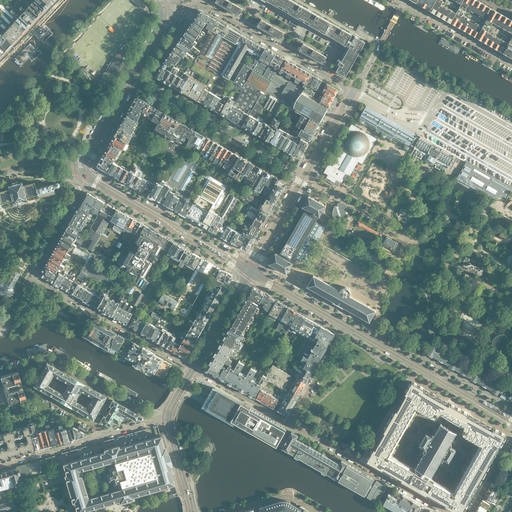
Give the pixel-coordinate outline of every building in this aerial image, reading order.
[(35,18),(25,9),(15,0),(13,3),(12,2),(9,5),(29,24),(32,21),(35,18)] [(43,9),(34,0),(22,0),(24,2),(38,15),(40,12),(43,9)] [(47,5),(41,0),(34,0),(43,9),(47,5)] [(243,9),(232,3),(230,2),(227,0),(214,0),(214,1),(216,2),(215,2),(239,16),(241,17),(243,14),(241,13),(243,9)] [(307,9),(291,0),(266,0),(270,1),(270,2),(271,2),(273,3),(274,4),(275,4),(279,7),(280,8),(281,9),(282,10),(284,11),(285,11),(287,12),(288,12),(291,13),(292,14),(293,15),(295,15),(296,16),(299,19),(300,19),(300,20),(301,20),(302,19),(307,22),(306,23),(307,23),(307,24),(308,24),(309,24),(312,25),(313,26),(315,27),(316,28),(317,28),(320,31),(322,32),(323,33),(324,34),(326,35),(327,35),(329,36),(330,36),(338,40),(341,43),(342,43),(343,44),(344,43),(346,44),(349,46),(348,46),(349,46),(340,61),(338,59),(336,63),(338,64),(337,65),(339,66),(336,71),(345,77),(348,72),(349,71),(350,71),(350,70),(351,69),(351,68),(352,67),(352,66),(359,53),(360,53),(360,52),(361,52),(362,51),(362,50),(362,49),(362,48),(365,42),(352,35),(312,12),(307,9)] [(363,0),(382,10),(383,10),(384,10),(384,9),(385,9),(385,8),(384,7),(384,6),(373,0),(363,0)] [(411,0),(429,11),(435,0),(411,0)] [(434,14),(440,4),(442,1),(439,0),(435,0),(429,11),(434,14)] [(466,6),(470,0),(463,0),(461,3),(459,7),(464,10),(466,6)] [(497,50),(503,41),(497,37),(500,32),(503,27),(511,32),(511,20),(504,15),(497,12),(476,0),(470,0),(466,6),(487,18),(485,23),(490,25),(490,26),(493,21),(498,25),(496,29),(495,30),(492,35),(487,31),(482,41),(487,44),(497,50)] [(38,15),(24,2),(22,4),(25,7),(26,7),(27,8),(25,9),(35,18),(38,15)] [(26,27),(6,8),(1,4),(0,3),(0,14),(3,11),(23,30),(26,27)] [(440,17),(445,7),(440,4),(434,14),(440,17)] [(29,24),(9,5),(6,8),(26,27),(29,24)] [(445,20),(450,10),(445,7),(440,17),(445,20)] [(450,23),(456,13),(450,10),(445,20),(450,23)] [(455,26),(461,16),(463,13),(457,10),(456,13),(450,23),(455,26)] [(3,11),(0,14),(0,20),(2,22),(0,23),(0,31),(1,33),(0,33),(0,35),(10,44),(23,30),(3,11)] [(212,18),(202,12),(200,12),(197,16),(206,22),(209,24),(212,18)] [(206,22),(197,16),(194,21),(203,27),(206,22)] [(461,29),(466,19),(461,16),(455,26),(461,29)] [(211,32),(217,21),(212,18),(209,24),(207,26),(210,28),(209,30),(211,32)] [(466,32),(471,22),(466,19),(461,29),(466,32)] [(0,31),(0,23),(2,22),(0,20),(0,45),(4,50),(10,44),(0,35),(0,33),(1,33),(0,31)] [(285,33),(274,27),(272,26),(261,20),(259,23),(257,22),(256,25),(257,26),(281,40),(283,41),(285,38),(283,37),(285,33)] [(219,73),(242,35),(241,35),(217,21),(211,32),(201,50),(194,45),(195,43),(183,36),(180,41),(192,48),(192,49),(193,50),(199,53),(190,68),(199,73),(210,80),(207,85),(198,101),(202,103),(210,90),(214,82),(219,73)] [(202,30),(203,27),(194,21),(190,26),(203,34),(205,31),(202,29),(202,30)] [(485,23),(484,24),(489,26),(495,30),(496,29),(498,25),(493,21),(490,26),(490,25),(485,23)] [(471,35),(476,25),(471,22),(466,32),(471,35)] [(492,35),(495,30),(489,26),(484,24),(484,25),(488,28),(489,28),(487,31),(492,35)] [(476,38),(482,28),(476,25),(471,35),(476,38)] [(482,41),(487,31),(489,28),(488,28),(484,25),(482,28),(476,38),(481,40),(482,41)] [(203,34),(190,26),(187,31),(197,37),(199,34),(202,36),(203,34)] [(195,40),(197,37),(187,31),(183,36),(195,43),(196,44),(198,41),(195,40)] [(243,87),(256,65),(250,61),(247,66),(240,62),(248,49),(250,50),(250,51),(254,54),(254,53),(257,54),(255,59),(258,61),(265,48),(264,48),(263,47),(262,47),(257,44),(256,43),(251,40),(250,40),(244,37),(245,36),(244,36),(242,35),(219,73),(226,77),(243,87)] [(461,49),(442,38),(438,45),(457,55),(461,49)] [(192,48),(180,41),(177,45),(187,53),(188,52),(189,50),(192,52),(193,50),(192,49),(192,48)] [(503,53),(508,44),(503,41),(497,50),(502,53),(503,53)] [(327,57),(317,52),(316,51),(314,50),(303,43),(301,47),(299,46),(297,49),(299,50),(323,64),(325,65),(327,62),(325,61),(327,57)] [(508,56),(511,48),(511,45),(508,44),(503,53),(508,56)] [(187,53),(177,45),(173,50),(181,56),(184,58),(186,55),(188,56),(187,56),(193,60),(195,57),(188,52),(187,53)] [(264,93),(280,65),(284,59),(276,54),(267,49),(265,48),(258,61),(256,65),(243,87),(243,88),(241,91),(233,105),(226,117),(228,118),(231,119),(231,120),(232,120),(231,120),(232,120),(251,86),(256,89),(262,92),(260,95),(262,96),(265,98),(268,99),(269,96),(264,93)] [(178,61),(181,56),(173,50),(169,56),(178,61)] [(466,51),(463,51),(464,53),(475,60),(476,60),(477,60),(477,59),(477,58),(476,57),(466,51)] [(178,61),(169,56),(165,62),(171,65),(173,62),(176,64),(178,61)] [(285,72),(291,63),(286,60),(282,67),(279,72),(281,74),(283,70),(285,72)] [(115,84),(126,66),(118,61),(113,62),(107,72),(104,72),(103,75),(102,74),(96,85),(107,91),(113,82),(115,84)] [(162,80),(168,70),(166,68),(168,65),(170,66),(171,65),(165,62),(164,63),(162,66),(162,67),(159,71),(159,72),(157,76),(156,76),(156,77),(157,77),(162,80)] [(288,77),(295,65),(291,63),(285,72),(288,73),(286,76),(288,77)] [(173,86),(180,74),(178,72),(181,66),(178,65),(177,67),(168,83),(167,83),(173,86)] [(318,99),(313,97),(303,91),(304,89),(278,74),(279,72),(282,67),(280,65),(264,93),(269,96),(270,97),(264,107),(272,112),(276,115),(270,125),(263,138),(269,141),(270,142),(277,128),(283,118),(284,118),(286,113),(294,117),(296,114),(300,116),(301,114),(303,115),(307,118),(310,119),(319,124),(320,122),(321,121),(323,117),(323,116),(324,116),(325,114),(325,113),(327,109),(327,110),(328,108),(329,106),(318,99)] [(294,77),(299,68),(295,65),(288,77),(290,79),(292,75),(294,77)] [(168,83),(177,67),(175,66),(174,66),(172,69),(173,70),(172,71),(169,69),(168,70),(162,80),(168,83)] [(207,85),(196,79),(199,73),(190,68),(188,72),(187,74),(178,89),(198,101),(207,85)] [(296,82),(303,70),(299,68),(294,77),(296,78),(294,81),(296,82)] [(303,82),(308,73),(303,70),(296,82),(299,84),(300,80),(303,82)] [(178,89),(187,74),(185,73),(184,73),(183,75),(180,74),(173,86),(178,89)] [(220,87),(221,85),(225,78),(226,77),(219,73),(214,82),(218,84),(217,85),(220,87)] [(305,87),(307,85),(312,75),(308,73),(303,82),(305,83),(303,86),(305,87)] [(503,77),(503,78),(511,83),(511,77),(505,74),(504,74),(503,74),(502,74),(501,74),(501,75),(502,76),(502,77),(503,77)] [(312,87),(317,78),(312,75),(307,85),(312,87)] [(229,85),(231,81),(225,78),(221,85),(227,89),(229,85)] [(316,90),(322,81),(317,78),(312,87),(316,90)] [(338,90),(327,83),(324,89),(335,95),(338,90)] [(237,123),(256,89),(251,86),(232,120),(233,121),(237,123)] [(305,87),(304,89),(303,91),(313,97),(315,93),(305,87)] [(243,126),(260,95),(262,92),(256,89),(237,123),(238,124),(238,123),(241,125),(242,126),(243,126)] [(335,95),(324,89),(322,92),(325,94),(324,96),(332,101),(335,95)] [(220,101),(222,98),(220,96),(222,93),(218,91),(216,94),(210,90),(202,103),(215,110),(220,101)] [(253,117),(257,111),(255,110),(256,109),(261,112),(264,106),(262,105),(259,103),(262,96),(260,95),(243,126),(250,130),(257,119),(253,117)] [(220,114),(229,98),(226,96),(222,102),(220,101),(215,110),(215,111),(220,114)] [(329,106),(332,101),(324,96),(322,98),(319,96),(318,99),(329,106)] [(144,110),(147,103),(139,99),(139,98),(138,98),(137,98),(136,98),(136,99),(135,100),(133,104),(144,110)] [(226,117),(233,105),(230,103),(232,99),(230,98),(229,98),(220,114),(226,117)] [(146,118),(153,106),(147,103),(144,110),(142,113),(146,115),(145,117),(146,117),(145,118),(146,118)] [(144,110),(133,104),(130,108),(130,109),(140,115),(142,113),(144,110)] [(399,125),(396,123),(395,123),(391,121),(392,121),(391,120),(387,118),(383,116),(383,115),(382,116),(379,114),(379,113),(378,113),(375,111),(374,111),(371,109),(370,108),(370,109),(366,106),(362,104),(355,114),(360,117),(359,118),(365,121),(363,124),(365,125),(366,125),(368,122),(376,127),(375,128),(382,132),(387,135),(393,138),(393,137),(404,143),(410,147),(417,135),(416,135),(417,135),(416,135),(412,133),(412,132),(408,130),(404,128),(404,127),(404,128),(400,125),(399,125)] [(152,119),(158,110),(153,106),(146,118),(147,119),(147,118),(148,118),(149,117),(152,119)] [(138,119),(140,115),(130,109),(127,115),(139,122),(140,121),(139,120),(140,120),(138,119)] [(187,144),(189,141),(191,142),(194,137),(192,136),(195,131),(189,127),(186,126),(186,125),(184,124),(183,124),(182,123),(182,124),(180,122),(158,110),(152,119),(153,120),(153,121),(155,122),(155,123),(155,124),(155,125),(156,126),(157,126),(154,131),(165,137),(161,145),(160,145),(158,148),(171,156),(173,153),(180,156),(187,144)] [(270,125),(265,123),(266,121),(267,122),(272,113),(269,112),(264,120),(257,134),(263,138),(270,125)] [(139,122),(127,115),(124,120),(134,126),(136,122),(138,123),(139,123),(139,122)] [(319,124),(310,119),(308,123),(305,121),(307,118),(303,115),(300,120),(316,130),(319,124)] [(257,134),(264,120),(260,118),(260,119),(257,118),(257,119),(250,130),(257,134)] [(137,128),(134,126),(124,120),(123,121),(120,127),(119,127),(133,135),(137,128)] [(316,130),(300,120),(297,126),(301,128),(303,125),(306,127),(304,130),(313,135),(316,130)] [(368,153),(369,152),(370,152),(370,150),(376,139),(365,132),(351,124),(345,136),(343,136),(343,138),(337,149),(341,152),(333,166),(329,164),(324,172),(328,174),(327,177),(326,177),(335,182),(336,180),(339,181),(340,182),(343,178),(345,174),(354,159),(358,162),(362,164),(368,153)] [(133,135),(119,127),(114,136),(127,143),(128,144),(133,135)] [(276,145),(282,135),(284,132),(277,128),(270,142),(271,142),(275,145),(276,145)] [(313,135),(304,130),(302,129),(299,135),(310,141),(313,135)] [(201,147),(207,138),(207,137),(206,137),(206,136),(206,135),(206,134),(205,134),(204,134),(203,134),(202,134),(202,135),(195,131),(192,136),(194,137),(191,142),(189,141),(187,144),(192,146),(193,145),(200,149),(201,147)] [(282,148),(289,135),(287,133),(285,137),(282,135),(276,145),(282,148)] [(287,151),(292,141),(290,139),(291,136),(289,135),(282,148),(281,148),(287,151)] [(457,158),(417,135),(410,147),(414,149),(425,155),(423,159),(424,162),(431,166),(433,165),(434,164),(436,161),(447,168),(450,169),(453,165),(454,163),(457,158)] [(123,150),(127,143),(114,136),(111,143),(123,150)] [(206,150),(211,140),(207,138),(201,147),(204,149),(203,150),(203,149),(200,154),(202,156),(206,150)] [(292,154),(295,149),(296,146),(297,144),(300,141),(297,139),(296,141),(293,139),(292,141),(287,151),(292,154)] [(305,149),(307,145),(308,144),(308,143),(300,139),(300,141),(297,144),(299,145),(298,148),(304,151),(305,149)] [(207,158),(210,152),(216,143),(211,140),(206,150),(209,151),(208,152),(207,152),(204,157),(207,158)] [(123,150),(111,143),(108,149),(119,156),(123,150)] [(211,161),(215,155),(220,146),(216,143),(210,152),(213,154),(213,155),(212,154),(209,160),(211,161)] [(216,164),(219,157),(225,148),(220,146),(215,155),(218,157),(217,158),(217,157),(214,162),(216,164)] [(224,160),(230,151),(225,148),(219,157),(222,159),(222,160),(221,160),(218,165),(221,166),(224,160)] [(303,153),(303,152),(304,151),(298,148),(297,150),(295,149),(292,154),(293,155),(293,154),(298,158),(299,158),(300,158),(300,157),(301,157),(303,153)] [(119,156),(108,149),(104,154),(115,160),(117,156),(118,157),(118,156),(119,156)] [(225,169),(229,163),(234,153),(230,151),(224,160),(227,162),(226,163),(226,162),(223,168),(225,169)] [(230,172),(239,156),(234,153),(229,163),(232,164),(231,165),(230,165),(227,170),(230,172)] [(115,160),(104,154),(104,155),(101,160),(109,165),(110,164),(112,165),(113,162),(115,160)] [(179,188),(193,164),(180,156),(168,178),(156,199),(163,204),(173,188),(174,185),(175,186),(179,188)] [(237,169),(243,159),(239,156),(230,172),(229,173),(233,176),(235,173),(233,171),(235,168),(237,169)] [(238,179),(248,161),(243,159),(237,169),(240,171),(238,174),(235,173),(233,176),(238,179)] [(349,176),(358,162),(354,159),(345,174),(343,178),(346,180),(349,176)] [(111,167),(108,166),(109,165),(101,160),(99,164),(98,164),(98,165),(98,166),(98,167),(99,167),(100,168),(108,172),(111,167)] [(247,177),(254,165),(248,161),(238,179),(238,180),(241,181),(244,175),(247,177)] [(113,175),(120,163),(119,163),(119,164),(118,163),(117,165),(113,162),(112,165),(111,167),(108,172),(113,175)] [(466,162),(466,163),(462,170),(458,177),(457,178),(457,179),(458,180),(464,183),(478,191),(494,200),(495,198),(497,199),(500,200),(502,196),(506,198),(506,199),(507,198),(506,198),(510,191),(511,188),(466,162)] [(119,178),(124,168),(120,166),(121,165),(120,165),(121,164),(120,163),(113,175),(119,178)] [(174,209),(187,186),(198,167),(193,164),(179,188),(175,186),(174,188),(173,188),(163,204),(173,209),(174,209)] [(249,186),(259,168),(254,165),(247,177),(245,181),(240,189),(246,192),(247,193),(248,192),(249,192),(251,190),(248,188),(249,186)] [(406,177),(394,170),(394,169),(389,165),(388,166),(387,165),(387,167),(385,170),(385,171),(391,174),(392,173),(404,180),(406,177)] [(125,182),(131,172),(126,169),(126,168),(126,167),(124,168),(119,178),(125,182)] [(131,185),(141,168),(138,167),(135,173),(132,171),(131,172),(125,182),(131,185)] [(137,189),(143,177),(140,175),(143,170),(141,168),(131,185),(137,189)] [(260,192),(262,190),(270,174),(259,168),(249,186),(260,192)] [(141,191),(148,179),(146,178),(149,172),(147,171),(143,177),(137,189),(141,191)] [(275,188),(277,184),(283,187),(286,183),(270,174),(262,190),(265,192),(263,195),(269,199),(269,198),(270,196),(273,192),(275,188)] [(224,226),(223,227),(222,226),(223,225),(222,224),(225,219),(227,220),(227,221),(228,221),(228,222),(229,222),(230,223),(231,223),(233,224),(243,205),(239,202),(239,201),(239,200),(239,199),(238,199),(237,199),(236,199),(233,197),(234,195),(230,193),(232,189),(209,176),(190,208),(186,216),(188,217),(188,218),(188,217),(191,219),(193,221),(194,221),(196,222),(199,224),(201,225),(208,229),(209,229),(217,234),(217,233),(217,232),(217,231),(217,230),(218,231),(219,232),(220,233),(221,232),(221,233),(222,232),(223,233),(222,234),(223,234),(226,229),(227,226),(226,225),(224,226)] [(335,182),(326,177),(327,177),(326,177),(325,177),(325,178),(326,179),(327,180),(328,181),(329,182),(331,183),(332,184),(333,184),(335,185),(336,186),(337,186),(338,186),(339,186),(339,185),(339,181),(336,180),(335,182)] [(156,199),(168,178),(166,178),(164,181),(163,180),(161,184),(157,182),(149,196),(156,199)] [(145,193),(152,182),(148,179),(141,191),(145,193)] [(149,196),(157,182),(158,180),(157,179),(154,183),(152,182),(145,193),(149,196)] [(25,198),(37,195),(37,198),(54,193),(53,189),(58,188),(59,186),(59,184),(57,183),(52,184),(35,189),(34,183),(22,186),(21,182),(17,183),(16,181),(11,182),(12,185),(0,187),(0,207),(1,207),(0,204),(11,201),(12,205),(17,204),(18,204),(21,204),(20,204),(22,202),(26,201),(25,198)] [(280,193),(283,187),(277,184),(275,188),(276,189),(276,190),(275,190),(280,193)] [(186,200),(184,199),(191,188),(187,186),(174,209),(179,213),(186,200)] [(394,197),(397,192),(398,192),(397,191),(390,188),(387,193),(385,192),(382,196),(389,200),(391,201),(394,197)] [(261,211),(258,209),(263,201),(260,200),(262,196),(251,190),(249,192),(248,192),(247,193),(246,192),(242,200),(249,204),(241,219),(249,224),(259,230),(260,229),(261,227),(261,226),(262,226),(261,226),(263,223),(264,221),(257,217),(261,211)] [(276,199),(280,193),(275,190),(274,191),(275,192),(274,193),(273,192),(270,196),(276,199)] [(445,192),(438,191),(437,198),(437,199),(445,200),(445,197),(446,192),(445,192)] [(99,213),(105,202),(97,198),(98,198),(98,197),(97,197),(97,196),(96,196),(95,196),(95,197),(88,193),(79,207),(89,212),(89,213),(90,214),(92,210),(98,214),(99,213)] [(304,209),(319,218),(320,219),(327,208),(309,197),(303,208),(304,209)] [(269,212),(274,203),(270,201),(267,199),(265,202),(263,201),(258,209),(261,211),(262,208),(269,212)] [(186,216),(190,208),(186,205),(189,201),(186,200),(179,213),(186,216)] [(93,250),(107,225),(116,209),(112,206),(111,207),(109,206),(109,205),(105,203),(105,202),(99,213),(94,224),(86,237),(87,239),(91,241),(90,243),(87,247),(93,250)] [(346,210),(347,209),(347,208),(347,207),(346,206),(346,205),(345,205),(345,204),(344,204),(343,203),(342,203),(341,203),(340,203),(339,203),(338,203),(338,204),(337,204),(337,205),(337,206),(336,207),(336,206),(335,206),(334,207),(334,208),(334,209),(333,210),(333,211),(333,212),(333,213),(333,214),(333,215),(333,216),(333,217),(334,217),(334,218),(335,218),(336,218),(337,218),(338,218),(339,218),(339,217),(340,216),(340,218),(341,218),(342,218),(343,217),(343,216),(344,215),(345,214),(345,213),(346,211),(346,210)] [(87,217),(89,214),(79,208),(76,214),(87,220),(89,221),(91,219),(87,217)] [(399,216),(403,216),(402,221),(408,222),(409,209),(400,208),(399,216)] [(121,232),(130,217),(118,210),(116,209),(107,225),(121,232)] [(277,255),(292,263),(296,257),(303,244),(304,245),(307,244),(310,239),(309,236),(308,235),(317,222),(317,220),(319,218),(304,209),(293,226),(292,226),(287,235),(288,236),(277,255)] [(264,221),(268,215),(261,211),(257,217),(264,221)] [(80,232),(87,220),(76,214),(70,223),(70,224),(69,226),(80,232)] [(114,263),(130,234),(137,221),(130,217),(121,232),(106,258),(114,263)] [(377,231),(358,220),(356,225),(360,227),(368,232),(370,229),(376,232),(375,233),(378,234),(375,238),(377,239),(376,240),(378,241),(384,232),(378,228),(377,231)] [(138,238),(145,225),(137,221),(130,234),(138,238)] [(325,227),(317,222),(308,235),(309,236),(310,239),(307,244),(304,245),(303,244),(296,257),(304,262),(312,249),(313,250),(314,248),(313,247),(316,242),(317,243),(319,240),(318,240),(325,227)] [(255,238),(259,230),(249,224),(248,226),(242,223),(240,226),(246,230),(245,232),(255,238)] [(106,258),(121,232),(107,225),(93,250),(100,254),(97,260),(99,261),(102,256),(106,258)] [(150,254),(152,250),(151,249),(160,234),(145,225),(138,238),(136,241),(142,244),(141,245),(140,245),(140,246),(137,251),(137,252),(137,253),(136,254),(130,250),(126,258),(121,255),(117,263),(125,268),(125,267),(128,268),(127,269),(137,275),(138,274),(141,275),(140,277),(144,279),(147,272),(149,269),(153,263),(148,260),(151,255),(150,254)] [(90,243),(80,237),(79,238),(78,239),(76,238),(77,238),(76,237),(78,233),(80,234),(80,232),(69,226),(64,234),(76,241),(78,242),(80,243),(87,247),(90,243)] [(229,241),(235,230),(227,226),(226,229),(223,234),(224,233),(225,234),(225,235),(225,236),(225,237),(226,237),(225,238),(225,239),(229,241)] [(235,244),(241,233),(235,230),(229,241),(235,244)] [(348,233),(343,242),(348,246),(351,240),(354,236),(355,233),(349,230),(348,233)] [(252,242),(255,238),(245,232),(242,231),(241,233),(235,244),(239,247),(240,247),(242,248),(243,249),(246,251),(246,250),(246,251),(248,250),(250,247),(250,246),(252,242)] [(72,243),(74,241),(75,241),(76,241),(64,234),(61,239),(75,247),(77,245),(72,243)] [(158,254),(162,247),(167,238),(160,234),(151,249),(152,250),(158,254)] [(401,243),(387,235),(381,244),(396,252),(401,243)] [(165,257),(168,253),(174,242),(167,238),(162,247),(163,248),(160,254),(165,257)] [(75,247),(61,239),(58,244),(69,251),(70,250),(69,249),(70,247),(74,250),(75,247)] [(91,253),(78,246),(80,243),(78,242),(77,245),(75,247),(74,250),(71,255),(69,258),(68,260),(65,266),(63,268),(62,271),(60,274),(58,276),(54,283),(60,286),(64,278),(65,279),(66,278),(68,274),(65,273),(63,276),(61,275),(67,266),(74,254),(86,261),(91,253)] [(180,259),(186,249),(174,242),(168,253),(171,255),(170,257),(178,261),(180,259)] [(67,253),(68,251),(69,252),(69,251),(58,244),(55,250),(69,258),(71,255),(67,253)] [(187,263),(193,253),(186,249),(180,259),(182,260),(181,261),(179,264),(183,267),(185,263),(185,262),(187,263)] [(69,258),(55,250),(52,255),(62,261),(63,261),(64,260),(63,260),(64,258),(68,260),(69,258)] [(82,285),(88,276),(92,269),(97,260),(100,254),(93,250),(91,253),(86,261),(74,283),(69,291),(76,295),(82,285)] [(194,269),(201,258),(201,257),(193,253),(187,263),(187,264),(194,269)] [(292,263),(277,255),(276,254),(269,266),(287,276),(294,264),(292,263)] [(61,264),(62,261),(52,255),(49,260),(63,268),(65,266),(61,264)] [(114,263),(106,258),(102,256),(99,261),(117,272),(120,266),(114,263)] [(199,296),(211,275),(216,266),(215,266),(213,265),(213,264),(212,264),(205,260),(203,259),(202,258),(185,288),(188,289),(200,269),(208,273),(196,294),(199,296)] [(63,268),(49,260),(46,266),(51,269),(56,272),(58,268),(62,271),(63,268)] [(14,285),(14,284),(20,273),(20,272),(19,271),(22,266),(23,264),(19,262),(15,270),(13,269),(7,280),(6,279),(3,280),(2,281),(0,279),(0,292),(0,293),(1,294),(2,295),(3,295),(4,296),(5,296),(6,296),(7,296),(8,296),(9,296),(10,296),(11,295),(12,294),(13,294),(13,293),(14,292),(14,291),(14,290),(15,290),(15,289),(15,288),(15,287),(14,286),(14,285)] [(45,278),(49,271),(51,269),(46,266),(41,275),(45,278)] [(222,276),(224,271),(217,267),(212,275),(219,280),(220,278),(222,276)] [(96,280),(99,273),(92,269),(88,276),(96,280)] [(50,281),(54,274),(49,271),(45,278),(50,281)] [(228,285),(232,277),(232,275),(224,271),(222,276),(224,277),(222,279),(220,278),(219,280),(228,285)] [(65,289),(73,273),(71,272),(67,279),(66,278),(65,279),(64,278),(60,286),(65,289)] [(105,286),(107,282),(110,277),(100,272),(99,273),(96,280),(105,286)] [(74,283),(72,281),(76,274),(73,273),(65,289),(69,291),(74,283)] [(54,283),(58,276),(54,274),(50,281),(54,283)] [(150,283),(143,279),(136,275),(132,282),(146,290),(150,283)] [(341,291),(340,292),(314,276),(307,288),(334,303),(333,304),(343,310),(343,309),(369,324),(376,313),(372,310),(350,297),(351,296),(351,295),(351,294),(350,293),(350,292),(350,291),(349,291),(348,290),(347,290),(347,289),(346,289),(345,289),(344,289),(343,289),(343,290),(342,290),(341,291)] [(225,290),(228,285),(219,280),(218,281),(217,280),(214,284),(216,285),(215,287),(218,288),(218,287),(225,290)] [(225,290),(218,287),(218,288),(215,287),(216,285),(214,284),(211,282),(209,281),(205,287),(222,296),(225,290)] [(80,298),(86,287),(82,285),(76,295),(80,298)] [(131,296),(135,289),(130,286),(126,293),(131,296)] [(84,300),(90,290),(86,287),(80,298),(84,300)] [(222,296),(205,287),(202,292),(207,295),(209,296),(209,297),(211,299),(212,298),(218,302),(222,296)] [(253,301),(254,298),(259,291),(255,288),(254,288),(253,289),(247,298),(253,301)] [(90,303),(96,293),(90,290),(84,300),(90,303)] [(261,300),(264,294),(259,291),(254,298),(260,302),(261,300)] [(94,305),(100,295),(96,293),(90,303),(94,305)] [(98,308),(105,294),(103,293),(102,296),(100,295),(94,305),(98,308)] [(137,306),(143,295),(139,293),(133,304),(137,306)] [(178,302),(163,293),(159,300),(174,308),(178,302)] [(102,310),(110,298),(107,297),(108,295),(105,294),(98,308),(102,310)] [(123,308),(120,307),(123,301),(125,301),(128,296),(125,294),(120,302),(112,316),(118,319),(121,314),(120,314),(123,308)] [(264,309),(271,297),(268,296),(264,294),(261,300),(265,303),(263,305),(262,307),(263,308),(264,309)] [(218,302),(212,298),(211,299),(209,297),(209,296),(207,295),(204,300),(215,307),(218,302)] [(270,312),(276,301),(271,297),(264,309),(270,312)] [(108,313),(115,301),(115,300),(113,298),(112,300),(110,298),(102,310),(108,313)] [(253,301),(247,298),(245,303),(258,310),(260,308),(256,306),(258,304),(253,301)] [(215,307),(204,300),(200,306),(203,307),(212,312),(215,307)] [(112,316),(120,302),(118,301),(117,302),(115,301),(108,313),(112,316)] [(277,317),(284,305),(279,302),(276,301),(270,312),(269,312),(277,317)] [(133,314),(130,312),(133,306),(131,305),(128,311),(125,310),(128,304),(126,303),(123,308),(120,314),(121,314),(118,319),(127,324),(133,314)] [(258,310),(245,303),(242,307),(253,313),(254,311),(257,313),(258,310)] [(281,319),(288,307),(284,305),(277,317),(281,319)] [(209,318),(212,312),(203,307),(200,313),(209,318)] [(251,315),(253,313),(242,307),(240,311),(253,319),(255,317),(251,315)] [(290,324),(297,312),(288,307),(281,319),(276,328),(280,331),(285,324),(283,323),(284,322),(283,321),(284,320),(290,324)] [(253,319),(240,311),(237,316),(248,321),(249,319),(252,321),(253,319)] [(155,341),(162,329),(167,320),(153,312),(147,322),(148,323),(149,321),(150,321),(152,318),(151,318),(152,315),(159,319),(156,324),(158,326),(157,328),(157,327),(151,338),(155,341)] [(291,332),(301,315),(297,312),(290,324),(287,330),(291,332)] [(205,324),(209,318),(200,313),(196,319),(205,324)] [(471,342),(482,324),(462,313),(452,331),(471,342)] [(135,329),(142,318),(136,315),(130,326),(135,329)] [(296,335),(306,317),(301,315),(291,332),(296,335)] [(246,324),(248,321),(237,316),(235,320),(248,328),(250,326),(246,324)] [(302,358),(308,348),(313,339),(320,326),(306,317),(298,330),(310,338),(306,346),(305,345),(298,356),(302,358)] [(141,332),(145,325),(142,323),(144,320),(142,318),(135,329),(141,332)] [(205,324),(196,319),(194,322),(187,318),(186,321),(189,322),(202,330),(205,324)] [(125,338),(119,334),(118,335),(117,334),(117,333),(109,329),(101,324),(93,319),(83,336),(91,341),(99,346),(100,346),(109,351),(115,355),(117,352),(125,338)] [(248,328),(235,320),(232,324),(243,330),(244,328),(247,330),(248,328)] [(146,335),(152,325),(148,323),(147,322),(145,325),(141,332),(146,335)] [(202,330),(189,322),(187,325),(191,327),(189,330),(198,336),(202,330)] [(151,338),(157,327),(157,328),(158,326),(156,324),(154,326),(152,325),(146,335),(151,338)] [(241,332),(243,330),(232,324),(230,329),(247,339),(250,334),(247,333),(245,337),(243,335),(244,334),(241,332)] [(322,356),(334,334),(321,326),(320,326),(313,339),(308,348),(313,351),(322,356)] [(160,343),(167,331),(162,329),(155,341),(160,343)] [(247,339),(230,329),(227,333),(228,333),(238,339),(239,337),(246,341),(247,339)] [(165,346),(172,334),(169,333),(170,331),(168,330),(167,331),(160,343),(165,346)] [(195,342),(198,336),(189,330),(187,333),(183,331),(182,334),(195,342)] [(237,341),(238,339),(228,333),(225,337),(242,347),(244,345),(237,341)] [(170,349),(172,344),(174,341),(176,337),(172,334),(165,346),(170,349)] [(195,342),(182,334),(180,336),(182,337),(181,340),(183,341),(182,342),(192,348),(195,342)] [(242,347),(225,337),(223,341),(233,347),(234,345),(241,349),(242,347)] [(161,359),(158,357),(154,354),(154,353),(151,352),(146,349),(143,348),(144,347),(143,347),(143,348),(135,344),(135,343),(134,343),(132,342),(125,338),(117,352),(123,355),(124,356),(126,357),(133,361),(135,362),(133,365),(144,371),(146,368),(148,369),(155,373),(156,374),(163,378),(171,364),(164,360),(162,360),(163,359),(162,359),(161,359)] [(192,348),(182,342),(181,344),(174,341),(172,344),(189,353),(192,348)] [(233,347),(223,341),(220,345),(236,354),(238,355),(239,353),(232,349),(233,347)] [(26,349),(28,355),(47,349),(45,343),(26,349)] [(189,353),(172,344),(170,349),(185,358),(186,357),(189,353)] [(236,354),(220,345),(218,349),(228,355),(233,358),(234,356),(235,357),(236,354)] [(476,371),(469,367),(469,366),(465,364),(465,365),(458,361),(459,360),(454,357),(454,358),(447,354),(445,353),(444,352),(443,352),(437,348),(433,345),(427,354),(432,357),(432,356),(439,360),(442,362),(449,366),(449,367),(453,369),(454,369),(460,373),(464,375),(471,379),(470,379),(475,382),(475,381),(482,385),(486,387),(493,391),(492,392),(497,394),(500,389),(502,385),(498,382),(497,383),(490,379),(491,379),(487,377),(480,373),(481,372),(476,370),(476,371)] [(52,350),(66,360),(67,360),(68,360),(68,359),(69,359),(69,358),(69,357),(68,356),(54,347),(53,347),(52,347),(52,348),(52,349),(52,350)] [(284,356),(287,349),(283,347),(279,353),(283,356),(284,356)] [(313,372),(321,356),(322,356),(313,351),(308,348),(302,358),(299,364),(312,372),(313,372)] [(227,357),(228,355),(218,349),(216,353),(233,363),(234,361),(227,357)] [(233,363),(216,353),(213,357),(224,363),(225,361),(230,364),(232,365),(233,363)] [(0,357),(0,364),(14,360),(13,354),(0,357)] [(279,362),(282,358),(278,356),(275,360),(273,364),(277,366),(278,365),(280,367),(282,364),(279,362)] [(224,363),(213,357),(211,362),(224,369),(225,367),(222,365),(224,363)] [(71,362),(86,370),(88,371),(89,371),(90,371),(91,371),(91,370),(90,369),(89,368),(88,367),(73,359),(71,362)] [(230,383),(241,363),(238,361),(233,370),(230,368),(224,380),(228,382),(230,383)] [(224,369),(211,362),(209,366),(219,372),(220,370),(223,371),(224,369)] [(142,417),(141,417),(138,415),(129,409),(122,405),(121,405),(112,400),(109,405),(111,407),(110,409),(101,404),(101,403),(105,397),(105,396),(104,395),(101,394),(97,391),(94,390),(83,384),(84,384),(68,375),(57,369),(47,364),(47,363),(46,363),(42,370),(37,379),(33,386),(34,387),(44,392),(55,398),(61,402),(59,404),(63,406),(64,404),(71,407),(81,413),(91,419),(92,419),(96,412),(103,416),(100,421),(109,426),(110,428),(119,425),(118,424),(124,414),(135,420),(142,419),(142,418),(142,417)] [(242,375),(239,373),(244,364),(241,363),(230,383),(232,384),(236,387),(242,375)] [(224,380),(230,368),(232,365),(230,364),(227,368),(225,367),(224,369),(223,371),(222,373),(219,377),(224,380)] [(312,372),(299,364),(295,371),(299,373),(308,379),(312,372)] [(219,372),(209,366),(208,366),(207,369),(207,370),(210,372),(219,377),(222,373),(219,372)] [(284,389),(289,379),(291,377),(272,366),(266,377),(254,397),(256,398),(262,387),(267,380),(275,385),(277,386),(284,389)] [(242,390),(254,370),(251,368),(245,377),(242,375),(236,387),(240,389),(242,390)] [(255,382),(251,380),(256,371),(254,370),(242,390),(244,391),(248,393),(255,382)] [(19,387),(19,384),(18,383),(17,383),(17,382),(20,381),(17,371),(0,376),(0,377),(7,400),(8,403),(19,400),(25,399),(22,388),(19,389),(19,388),(19,387)] [(98,375),(97,375),(97,376),(98,377),(110,384),(111,384),(111,385),(112,385),(113,385),(114,385),(115,384),(115,383),(115,382),(114,381),(113,380),(101,373),(100,373),(99,373),(98,374),(98,375)] [(308,379),(299,373),(296,378),(306,383),(308,379)] [(254,397),(266,377),(263,375),(258,384),(255,382),(248,393),(254,397)] [(306,383),(296,378),(294,382),(303,387),(306,383)] [(303,388),(303,387),(294,382),(290,388),(300,394),(303,388)] [(477,483),(479,480),(480,481),(492,460),(488,458),(493,449),(496,451),(504,436),(498,433),(499,431),(475,418),(474,420),(470,417),(471,415),(470,414),(470,413),(469,413),(468,412),(468,413),(467,413),(465,415),(461,416),(459,415),(459,414),(458,410),(455,411),(455,412),(452,411),(451,407),(451,406),(452,405),(452,404),(452,403),(451,403),(451,402),(450,402),(449,402),(448,402),(447,404),(442,401),(443,399),(420,386),(419,388),(412,384),(404,399),(406,400),(402,408),(398,406),(386,427),(387,428),(385,431),(384,430),(372,451),(373,451),(372,454),(370,454),(368,458),(368,459),(369,462),(372,464),(372,463),(375,463),(378,464),(377,465),(377,466),(377,467),(379,468),(380,467),(380,468),(381,467),(399,477),(398,479),(430,497),(431,495),(436,498),(448,505),(449,504),(455,508),(455,511),(456,511),(460,511),(462,511),(465,507),(464,507),(465,504),(467,504),(478,484),(477,483)] [(119,390),(136,399),(138,395),(122,386),(119,390)] [(274,397),(272,396),(273,393),(262,387),(256,398),(263,402),(267,404),(269,405),(274,397)] [(286,429),(247,406),(215,388),(204,408),(230,423),(232,421),(276,446),(286,429)] [(296,400),(300,394),(290,388),(287,395),(296,400)] [(508,401),(511,393),(511,390),(509,395),(500,389),(497,394),(508,401)] [(364,392),(361,397),(374,405),(377,399),(364,392)] [(296,400),(287,395),(284,399),(293,405),(296,400)] [(273,408),(277,401),(280,397),(278,396),(276,398),(274,397),(269,405),(273,408)] [(293,405),(284,399),(282,404),(291,409),(293,405)] [(360,411),(365,402),(360,399),(355,409),(360,411)] [(291,409),(282,404),(278,410),(286,415),(288,414),(291,409)] [(79,423),(77,422),(69,417),(67,420),(72,423),(71,425),(76,427),(79,423)] [(40,448),(45,447),(41,431),(40,427),(43,426),(41,420),(32,423),(40,448)] [(62,442),(58,426),(57,422),(53,423),(53,425),(54,429),(53,429),(57,443),(58,443),(62,442)] [(40,448),(32,423),(31,423),(31,425),(28,425),(28,424),(26,424),(27,426),(34,450),(40,448)] [(84,433),(87,428),(79,423),(76,429),(84,433)] [(57,443),(53,429),(50,430),(48,425),(45,425),(46,429),(51,445),(57,443)] [(68,440),(65,430),(65,429),(62,430),(61,425),(58,426),(62,442),(68,440)] [(74,438),(70,425),(69,425),(67,425),(68,429),(65,430),(68,440),(74,438)] [(84,433),(76,429),(70,425),(74,438),(86,435),(84,433)] [(34,450),(27,426),(7,432),(14,456),(34,450)] [(51,445),(46,429),(41,431),(45,447),(51,445)] [(7,432),(0,433),(0,459),(14,456),(7,432)] [(374,479),(348,464),(341,460),(339,464),(326,456),(322,454),(313,449),(309,446),(309,447),(296,439),(298,436),(291,432),(286,441),(284,444),(285,444),(282,448),(288,452),(295,456),(298,458),(299,458),(322,471),(326,473),(332,477),(356,491),(356,492),(363,496),(363,495),(377,503),(386,486),(385,486),(386,485),(377,481),(376,480),(376,481),(373,479),(374,479)] [(118,501),(119,503),(134,499),(133,497),(174,485),(175,485),(174,484),(171,474),(173,473),(171,465),(168,454),(167,454),(165,446),(163,447),(160,436),(119,448),(118,445),(103,450),(104,452),(62,464),(65,475),(64,475),(64,476),(72,503),(73,503),(76,511),(82,511),(94,508),(118,501)] [(57,464),(55,458),(55,459),(54,456),(49,458),(51,465),(57,464)] [(30,471),(51,465),(49,458),(16,467),(16,468),(15,469),(17,475),(18,478),(31,474),(30,471)] [(60,474),(60,467),(56,467),(46,470),(49,478),(60,474)] [(19,483),(18,478),(17,475),(15,469),(15,468),(14,469),(8,470),(7,471),(1,473),(0,473),(0,472),(0,473),(0,489),(2,489),(6,488),(13,486),(14,487),(17,486),(16,484),(18,483),(19,483)] [(490,486),(483,498),(496,505),(499,500),(494,497),(497,491),(490,487),(491,487),(490,486)] [(420,506),(420,505),(415,502),(411,500),(405,497),(402,494),(401,495),(397,492),(396,492),(393,497),(388,495),(387,494),(387,496),(383,503),(397,511),(417,511),(420,506)] [(486,508),(489,504),(482,500),(480,504),(486,508)] [(8,511),(9,511),(15,510),(12,501),(10,501),(0,504),(0,511),(8,511)] [(310,511),(299,505),(297,507),(293,505),(293,504),(288,502),(286,501),(285,501),(284,501),(283,501),(282,501),(280,501),(261,507),(262,511),(254,511),(253,509),(243,511),(310,511)]
